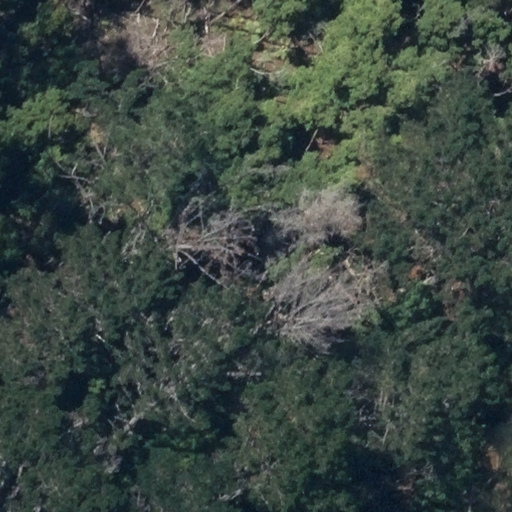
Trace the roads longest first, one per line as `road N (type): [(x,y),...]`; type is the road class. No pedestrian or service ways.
road 1 (track): [(0,289),(167,247),(265,192),(376,72),(389,0)]
road 2 (track): [(155,511),(93,457),(16,442),(0,447)]
